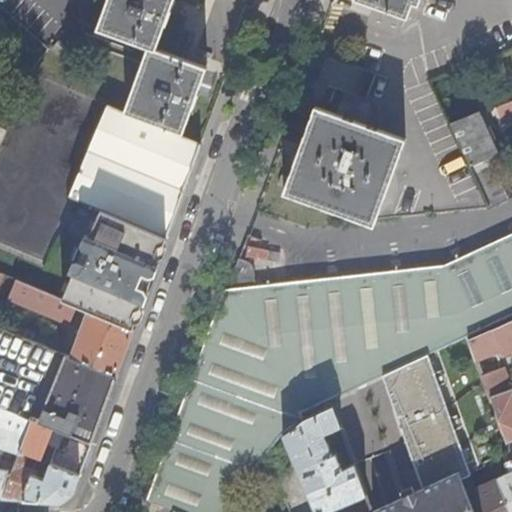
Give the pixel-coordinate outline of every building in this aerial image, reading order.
[(157,50),(175,0),(110,0),(100,29),(151,48),(127,110),(184,132),(208,69),(157,50)] [(360,0),(407,17),(413,2),(418,4),(419,0),(360,0)] [(107,105),(30,72),(0,146),(0,272),(5,274),(18,280),(77,304),(90,310),(133,328),(136,319),(135,318),(137,309),(136,303),(138,299),(134,297),(137,288),(145,285),(149,277),(146,270),(150,262),(155,263),(166,236),(72,196),(89,151),(107,105)] [(345,91),(337,114),(368,126),(376,103),(345,91)] [(511,102),(496,108),(499,114),(502,123),(511,119),(511,102)] [(202,144),(107,105),(89,151),(185,190),(202,144)] [(368,126),(337,114),(316,107),(284,192),(374,225),(406,140),(368,126)] [(496,108),(491,110),(493,116),(499,114),(496,108)] [(451,125),(470,167),(494,158),(500,156),(480,114),(451,125)] [(185,190),(89,151),(72,196),(166,236),(171,222),(185,190)] [(470,167),(490,209),(511,198),(494,158),(470,167)] [(248,264),(239,261),(227,294),(150,507),(164,511),(226,511),(238,495),(277,441),(283,433),(298,424),(305,417),(303,413),(331,400),(383,376),(383,375),(428,354),(511,315),(511,255),(511,254),(504,239),(444,270),(380,278),(379,274),(348,277),(349,281),(255,292),(252,270),(248,264)] [(77,304),(18,280),(12,299),(70,323),(77,304)] [(72,356),(118,374),(135,329),(133,328),(90,310),(72,356)] [(503,357),(511,352),(511,321),(469,341),(477,362),(500,351),(503,357)] [(0,374),(103,416),(118,374),(72,356),(52,348),(14,333),(0,326),(0,374)] [(17,326),(14,333),(52,348),(54,341),(17,326)] [(444,399),(428,354),(383,375),(383,376),(399,420),(444,399)] [(511,390),(504,369),(483,377),(488,390),(491,399),(511,390)] [(103,416),(0,374),(0,405),(33,419),(52,427),(66,432),(93,443),(103,416)] [(399,420),(383,376),(331,400),(333,405),(341,426),(354,463),(408,445),(399,420)] [(488,390),(450,406),(462,435),(470,454),(474,453),(481,470),(485,466),(484,463),(502,455),(511,452),(507,443),(491,399),(488,390)] [(511,440),(511,390),(491,399),(507,443),(511,440)] [(447,407),(444,399),(399,420),(408,445),(413,458),(458,437),(447,407)] [(0,497),(4,498),(21,450),(33,419),(0,405),(0,497)] [(333,405),(305,417),(298,424),(283,433),(277,441),(279,442),(284,437),(316,511),(328,511),(366,495),(354,463),(344,467),(337,452),(334,453),(326,433),(341,426),(333,405)] [(450,406),(447,407),(458,437),(462,435),(450,406)] [(52,427),(33,419),(21,450),(30,454),(41,458),(52,427)] [(52,462),(81,473),(93,443),(66,432),(60,446),(58,445),(52,462)] [(462,435),(458,437),(472,473),(481,470),(474,453),(470,454),(462,435)] [(458,437),(413,458),(423,486),(427,497),(462,478),(472,473),(458,437)] [(21,450),(4,498),(62,502),(74,493),(81,473),(52,462),(45,478),(38,476),(40,471),(25,466),(30,454),(21,450)] [(511,460),(511,455),(511,452),(502,455),(505,464),(511,460)] [(388,453),(357,463),(365,485),(396,475),(388,453)] [(511,511),(511,460),(505,464),(509,473),(477,487),(485,511),(511,511)] [(475,511),(462,478),(427,497),(432,511),(475,511)] [(432,511),(427,497),(423,486),(372,511),(432,511)]
